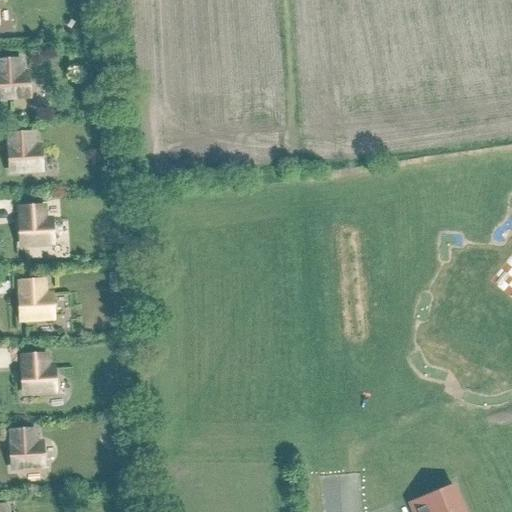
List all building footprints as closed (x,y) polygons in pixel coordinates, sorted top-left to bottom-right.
[(0,98),(29,97),(27,75),(19,76),(18,61),(0,61),(0,98)] [(41,170),(40,148),(32,149),(31,134),(9,135),(10,150),(8,150),(9,172),(41,170)] [(20,245),(52,243),(51,222),(43,222),(42,208),(20,209),(21,224),(19,224),(20,245)] [(0,296),(8,296),(7,276),(0,276),(0,296)] [(43,297),(42,282),(20,283),(21,298),(19,298),(20,320),(52,318),(51,296),(43,297)] [(21,372),(22,394),(54,392),(53,370),(45,371),(44,356),(23,357),(23,372),(21,372)] [(11,469),(43,467),(42,445),(34,446),(33,431),(11,432),(12,447),(10,447),(11,469)] [(462,511),(452,486),(437,492),(438,493),(424,499),(423,498),(409,504),(412,511),(462,511)]
